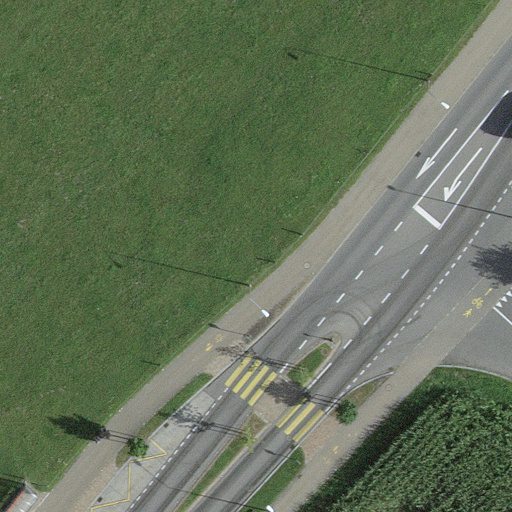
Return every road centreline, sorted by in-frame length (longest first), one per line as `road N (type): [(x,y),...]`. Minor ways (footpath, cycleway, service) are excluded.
road 1 (primary): [(411,234),(178,511)]
road 2 (primary): [(511,105),(411,234)]
road 3 (residential): [(511,322),(411,234)]
